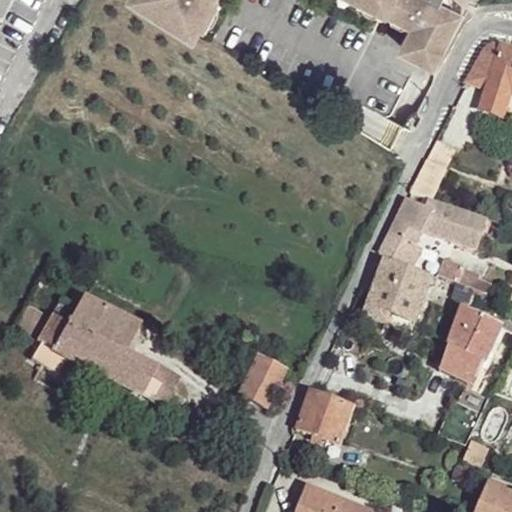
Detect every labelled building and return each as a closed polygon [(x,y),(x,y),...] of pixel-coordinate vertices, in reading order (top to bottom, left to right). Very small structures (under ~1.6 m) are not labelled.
[(143,0),(195,33),(212,1),(210,0),(364,0),(413,25),(401,48),(435,65),(463,10),(446,0),(143,0)] [(511,53),(511,45),(494,48),(503,51),(511,53)] [(503,51),(494,48),(486,53),(469,88),(488,93),(503,51)] [(511,53),(503,51),(488,93),(482,115),(505,123),(506,118),(511,120),(511,53)] [(447,176),(428,166),(412,197),(430,203),(434,204),(447,176)] [(427,211),(409,204),(382,258),(407,268),(413,271),(421,256),(415,253),(421,239),(476,256),(486,222),(452,210),(434,204),(430,203),(427,211)] [(416,279),(388,269),(375,300),(366,321),(387,329),(392,317),(418,326),(433,285),(430,284),(416,279)] [(441,270),(438,281),(452,286),(478,294),(488,298),(492,287),(441,270)] [(431,278),(418,273),(416,279),(430,284),(431,278)] [(439,281),(438,286),(451,291),(452,286),(439,281)] [(478,294),(452,286),(451,291),(475,300),(478,294)] [(141,327),(83,300),(54,351),(56,353),(140,398),(144,393),(159,369),(157,367),(155,370),(125,355),(141,327)] [(507,326),(465,308),(448,348),(453,350),(443,375),(476,389),(487,363),(491,365),(507,326)] [(54,351),(42,346),(33,360),(48,369),(56,353),(54,351)] [(287,371),(261,356),(239,392),(266,408),(277,389),(286,374),(287,371)] [(180,382),(159,369),(144,393),(166,405),(180,382)] [(293,378),(286,374),(277,389),(285,393),(293,378)] [(489,403),(466,389),(458,407),(453,404),(440,439),(465,447),(489,403)] [(355,408),(313,396),(303,428),(301,434),(342,447),(355,408)] [(303,428),(297,426),(294,432),(301,434),(303,428)] [(489,450),(472,443),(465,461),(482,468),(489,450)] [(478,474),(463,469),(457,483),(472,489),(478,474)] [(351,511),(353,507),(308,490),(300,511),(351,511)] [(511,511),(511,498),(488,490),(481,511),(511,511)] [(450,511),(454,502),(443,497),(438,511),(450,511)]
